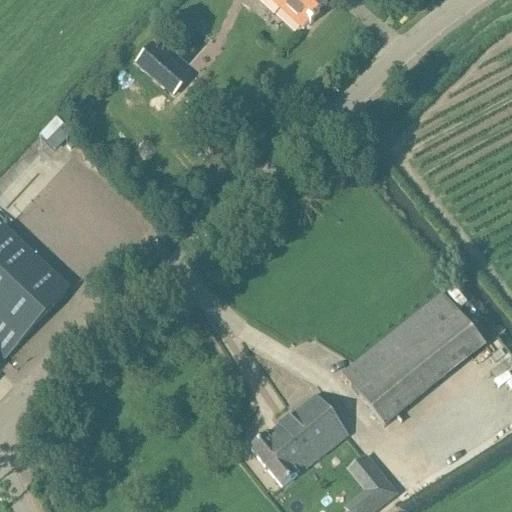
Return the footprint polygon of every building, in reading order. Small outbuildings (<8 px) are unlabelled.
[(328,6),(321,0),(269,0),(304,31),(328,6)] [(152,48),(138,64),(174,96),(189,79),(152,48)] [(3,230),(2,231),(0,233),(0,356),(5,361),(69,292),(3,230)] [(443,296),(343,377),(384,428),(484,347),(443,296)] [(266,439),(251,451),(282,490),(297,478),(304,471),(322,459),(348,438),(316,399),(266,440),(266,439)] [(67,456),(55,443),(45,451),(57,465),(67,456)] [(367,494),(345,511),(377,511),(395,498),(376,473),(365,460),(356,468),(350,473),(367,494)]
